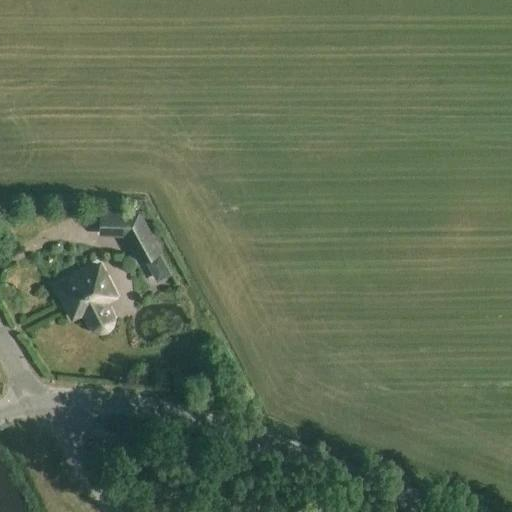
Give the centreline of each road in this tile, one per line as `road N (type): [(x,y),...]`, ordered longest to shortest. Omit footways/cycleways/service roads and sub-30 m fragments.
road 1 (tertiary): [(442,511),(252,437),(148,408),(42,402)]
road 2 (unclassified): [(112,511),(42,402)]
